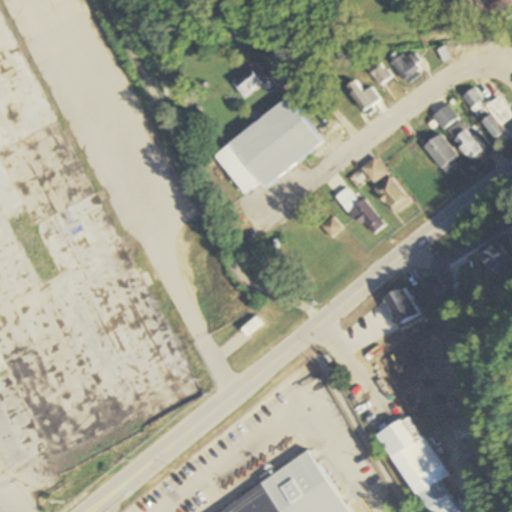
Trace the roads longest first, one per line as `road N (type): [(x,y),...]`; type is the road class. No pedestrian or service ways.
road 1 (residential): [(511,110),(483,65),(261,225)]
road 2 (tertiary): [(94,511),(283,357)]
road 3 (tertiary): [(322,327),(511,174)]
